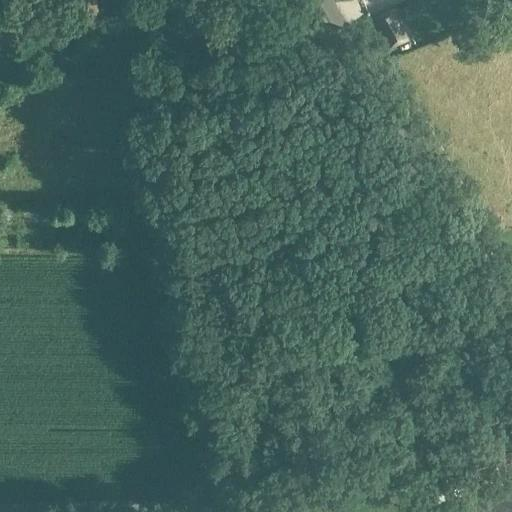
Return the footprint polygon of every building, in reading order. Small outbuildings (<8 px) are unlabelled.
[(95,0),(77,0),(81,27),(99,25),(98,21),(104,20),(103,9),(97,10),(95,0)] [(371,17),(389,49),(414,37),(408,24),(397,5),(371,17)] [(30,248),(68,249),(68,231),(30,230),(30,248)] [(511,511),(511,499),(510,493),(444,511),(511,511)] [(414,511),(432,511),(433,511),(430,502),(413,508),(414,511)]
